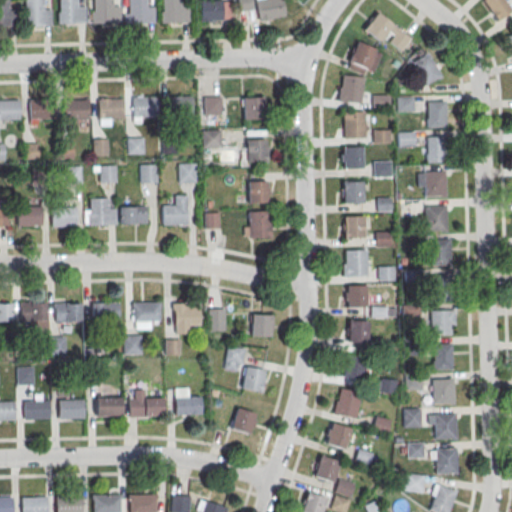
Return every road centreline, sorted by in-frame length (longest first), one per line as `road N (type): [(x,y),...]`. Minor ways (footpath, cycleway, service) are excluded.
road 1 (residential): [(422,0),(456,28),(481,82),(490,492),(484,511)]
road 2 (residential): [(336,0),(314,37),(300,99),(307,350),(260,511)]
road 3 (residential): [(308,279),(166,263),(0,265)]
road 4 (residential): [(307,57),(0,64)]
road 5 (residential): [(270,480),(171,457),(0,459)]
